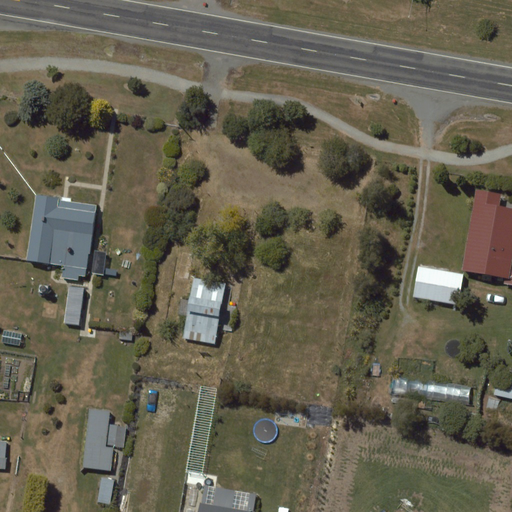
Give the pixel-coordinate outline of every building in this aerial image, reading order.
[(63,269),(88,271),(93,213),(50,210),(51,200),(36,198),(32,259),(64,262),(63,269)] [(511,204),(478,199),(466,268),(511,275),(511,204)] [(461,276),(417,269),(413,294),(456,301),(461,276)] [(184,300),(182,315),(190,316),(187,336),(214,339),(221,283),(194,279),(191,301),(184,300)] [(81,289),(66,289),(65,326),(81,327),(81,289)] [(107,424),(107,414),(90,413),(88,465),(111,466),(111,445),(122,445),(123,429),(112,429),(112,424),(107,424)] [(112,482),(97,482),(97,501),(113,501),(112,482)]
